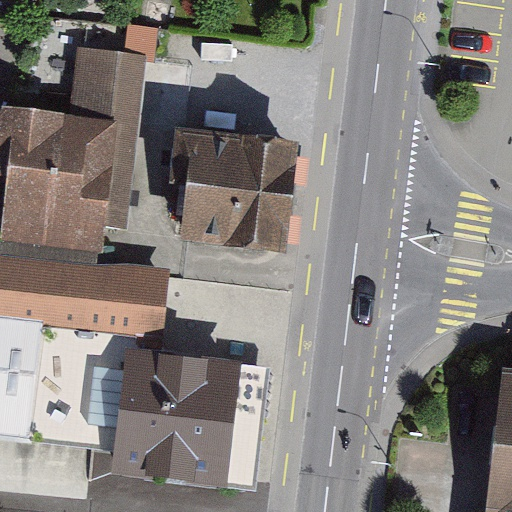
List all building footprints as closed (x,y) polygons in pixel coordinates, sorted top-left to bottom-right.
[(74,113),(6,107),(0,169),(0,253),(107,266),(112,220),(129,222),(145,54),(80,48),(74,113)] [(301,141),(176,124),(169,181),(191,184),(184,238),(287,252),(301,141)] [(0,253),(0,436),(118,450),(130,345),(160,348),(169,272),(107,266),(0,253)] [(160,348),(130,345),(118,450),(115,470),(252,488),(267,363),(160,348)] [(511,511),(511,371),(506,371),(490,511),(511,511)]
